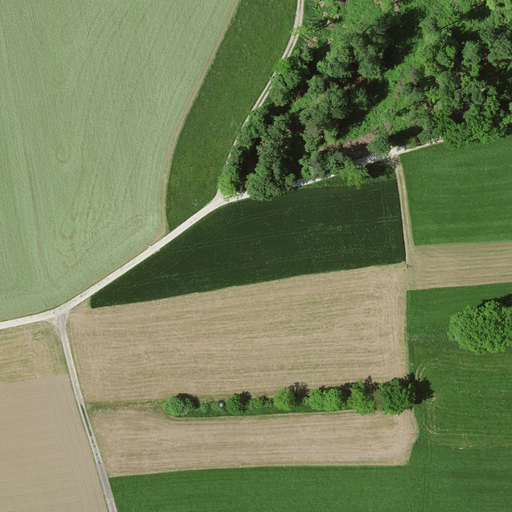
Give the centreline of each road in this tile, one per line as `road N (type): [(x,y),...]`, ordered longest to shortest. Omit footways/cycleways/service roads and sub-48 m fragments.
road 1 (track): [(511,118),(218,201)]
road 2 (track): [(218,201),(234,147),(299,27),(299,0)]
road 3 (track): [(112,511),(66,352),(64,308)]
road 4 (track): [(218,201),(64,308)]
